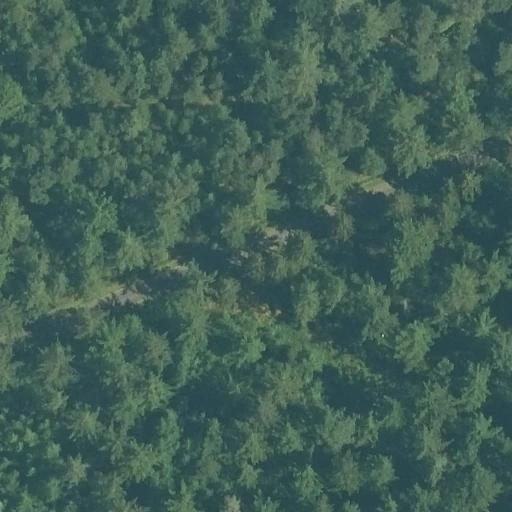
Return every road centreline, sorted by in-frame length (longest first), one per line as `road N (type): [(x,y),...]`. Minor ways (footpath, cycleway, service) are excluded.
road 1 (unclassified): [(0,346),(511,142)]
road 2 (track): [(0,117),(435,99)]
road 3 (track): [(133,511),(173,277)]
road 4 (track): [(363,0),(375,27),(435,99)]
